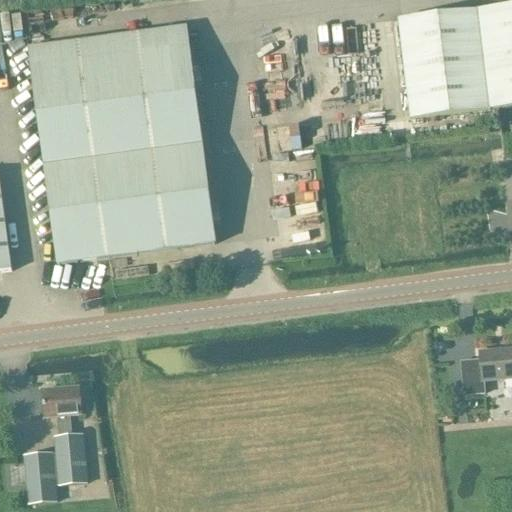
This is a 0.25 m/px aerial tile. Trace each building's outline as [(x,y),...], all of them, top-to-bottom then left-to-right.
[(410,121),(511,108),(511,7),(398,22),(410,121)] [(0,34),(13,33),(15,47),(31,45),(26,15),(12,17),(12,12),(0,14),(0,34)] [(189,47),(31,69),(57,267),(216,246),(189,47)] [(280,151),(320,150),(319,123),(312,124),(312,110),(267,112),(267,129),(280,128),(280,151)] [(503,158),(496,159),(497,168),(504,167),(505,167),(504,158),(503,158)] [(445,165),(412,169),(419,218),(452,214),(445,165)] [(412,169),(379,173),(386,223),(419,218),(412,169)] [(379,173),(346,177),(353,227),(386,223),(379,173)] [(0,274),(12,273),(0,185),(0,274)] [(480,362),(461,364),(464,397),(485,395),(484,383),(511,380),(511,351),(479,355),(480,362)] [(56,456),(24,458),(29,507),(57,504),(56,488),(87,485),(83,437),(72,438),(70,418),(81,417),(78,389),(42,393),(45,420),(58,419),(59,439),(55,440),(56,456)]
